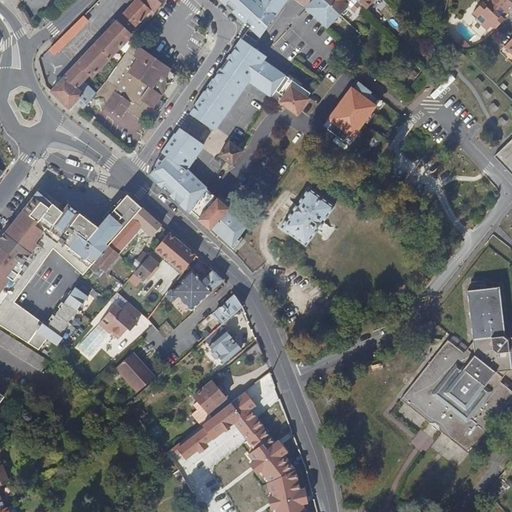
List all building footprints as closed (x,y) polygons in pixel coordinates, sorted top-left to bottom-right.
[(81,105),(75,113),(78,116),(80,112),(82,110),(90,100),(77,87),(89,74),(92,76),(132,34),(130,32),(150,10),(139,0),(136,0),(51,90),(70,108),(76,101),(81,105)] [(139,0),(150,10),(153,13),(162,0),(139,0)] [(222,0),(243,20),(250,26),(254,30),(259,34),(273,15),(264,6),(268,0),(267,0),(258,0),(257,0),(222,0)] [(257,0),(258,0),(267,0),(268,0),(264,6),(273,15),(283,0),(257,0)] [(332,22),(339,15),(334,9),(324,0),(312,0),(306,7),(325,26),(330,20),(332,22)] [(324,0),(334,9),(342,0),(324,0)] [(356,0),(366,9),(374,0),(356,0)] [(484,0),(473,13),(478,17),(476,19),(488,31),(492,27),(496,31),(505,21),(503,20),(501,17),(506,12),(508,14),(511,9),(511,2),(509,0),(484,0)] [(83,16),(49,50),(54,55),(89,21),(83,16)] [(252,45),(242,38),(216,76),(191,113),(209,125),(215,130),(219,124),(250,79),(273,94),(277,88),(286,75),(263,59),(266,55),(260,50),(252,45)] [(141,46),(133,41),(108,78),(93,96),(92,98),(95,100),(106,97),(109,93),(113,96),(108,104),(109,105),(123,115),(128,108),(142,117),(146,112),(149,115),(158,102),(163,105),(167,100),(162,96),(168,88),(166,83),(169,80),(173,80),(178,72),(170,67),(172,64),(142,44),(141,46)] [(89,94),(93,96),(108,78),(103,74),(94,85),(95,86),(89,94)] [(309,92),(286,75),(277,88),(287,96),(283,102),(297,112),(308,97),(306,95),(309,92)] [(380,98),(355,78),(341,98),(353,107),(347,115),(335,106),(322,124),(348,144),(380,98)] [(277,88),(273,94),(283,102),(287,96),(277,88)] [(96,107),(109,105),(108,104),(113,96),(109,93),(106,97),(95,100),(96,107)] [(353,107),(341,98),(335,106),(347,115),(353,107)] [(190,214),(207,189),(188,170),(200,152),(205,145),(198,140),(180,128),(159,159),(149,174),(190,214)] [(10,150),(2,137),(0,140),(0,170),(4,173),(14,158),(10,150)] [(511,138),(494,156),(511,174),(511,138)] [(244,151),(237,146),(231,141),(220,155),(227,161),(233,165),(244,151)] [(310,188),(281,227),(306,245),(317,230),(322,234),(328,225),(324,221),(335,207),(310,188)] [(221,201),(207,189),(190,214),(201,224),(209,232),(212,229),(234,250),(245,239),(241,236),(248,225),(221,201)] [(39,191),(38,191),(33,198),(18,219),(12,226),(10,229),(35,247),(38,250),(44,241),(46,238),(51,242),(56,247),(81,215),(73,209),(69,205),(63,213),(39,191)] [(129,196),(110,216),(104,223),(99,228),(98,230),(98,234),(74,262),(75,263),(73,266),(84,276),(95,263),(140,212),(143,209),(129,196)] [(140,212),(95,263),(106,272),(121,254),(120,253),(143,227),(153,235),(161,226),(143,209),(140,212)] [(56,247),(74,262),(98,234),(98,230),(99,228),(92,222),(81,215),(56,247)] [(45,255),(35,247),(10,229),(0,242),(0,325),(8,330),(39,351),(47,339),(57,347),(62,339),(59,337),(89,297),(76,288),(64,304),(62,303),(59,307),(61,309),(55,317),(53,315),(50,320),(52,322),(47,327),(42,323),(41,325),(10,302),(20,289),(25,282),(45,255)] [(135,272),(135,273),(144,281),(145,279),(157,266),(158,265),(157,264),(161,260),(159,258),(168,248),(164,243),(155,254),(153,253),(149,257),(135,272)] [(132,269),(135,272),(149,257),(144,253),(135,262),(137,263),(132,269)] [(157,266),(145,279),(148,281),(160,268),(157,266)] [(223,281),(212,272),(202,283),(191,273),(180,284),(181,285),(173,293),(170,290),(166,297),(170,301),(172,301),(174,301),(177,298),(190,310),(192,311),(193,310),(212,292),(211,292),(223,281)] [(116,280),(123,286),(127,281),(120,275),(116,280)] [(458,446),(470,455),(479,443),(479,439),(485,432),(488,431),(511,400),(511,391),(500,382),(506,375),(510,369),(511,368),(511,337),(508,338),(507,340),(503,337),(504,335),(499,288),(467,291),(473,343),(465,353),(448,341),(417,380),(418,383),(416,385),(414,388),(411,389),(401,401),(413,410),(417,409),(421,413),(422,416),(428,422),(431,424),(434,424),(439,427),(440,432),(443,434),(449,439),(453,438),(458,442),(458,446)] [(222,324),(223,325),(231,317),(235,314),(243,307),(235,297),(215,316),(222,324)] [(99,326),(110,335),(113,332),(121,339),(128,330),(131,327),(134,329),(138,323),(135,321),(141,314),(133,307),(128,304),(123,311),(116,305),(99,326)] [(235,314),(231,317),(235,321),(245,313),(243,307),(235,314)] [(211,334),(212,335),(218,329),(223,325),(222,324),(217,328),(216,327),(213,330),(214,331),(211,334)] [(0,345),(40,372),(47,361),(0,329),(0,345)] [(210,337),(214,342),(223,335),(218,329),(212,335),(210,337)] [(209,346),(223,362),(224,364),(241,349),(226,332),(223,335),(214,342),(209,346)] [(258,342),(244,354),(252,362),(262,354),(258,342)] [(143,367),(145,366),(140,361),(133,353),(131,355),(143,367)] [(145,366),(143,367),(131,355),(116,369),(137,392),(154,377),(145,366)] [(56,362),(54,364),(58,367),(63,361),(60,358),(56,362)] [(224,367),(221,363),(216,368),(219,371),(224,367)] [(225,397),(213,382),(204,389),(221,411),(232,403),(227,396),(225,397)] [(205,424),(221,411),(204,389),(195,397),(203,408),(196,413),(205,424)] [(235,422),(252,409),(252,408),(257,404),(247,392),(232,403),(221,411),(205,424),(206,426),(215,437),(235,422)] [(269,482),(298,469),(286,454),(290,450),(282,441),(280,438),(276,440),(252,409),(235,422),(244,435),(255,449),(249,453),(254,460),(250,463),(254,468),(258,473),(262,471),(269,482)] [(169,421),(179,434),(186,429),(176,416),(169,421)] [(437,432),(440,432),(439,427),(434,424),(431,424),(431,427),(433,429),(437,432)] [(215,437),(206,426),(175,448),(179,454),(182,452),(187,459),(199,450),(201,453),(207,448),(211,445),(209,442),(215,437)] [(183,440),(190,434),(186,429),(179,434),(183,440)] [(0,511),(5,509),(0,495),(0,485),(1,485),(8,482),(7,478),(10,477),(8,471),(5,472),(2,466),(0,466),(0,511)] [(309,511),(307,503),(311,502),(310,498),(307,488),(303,488),(301,477),(298,469),(269,482),(272,496),(270,496),(271,504),(272,508),(275,508),(275,511),(309,511)] [(59,478),(56,475),(46,484),(48,485),(57,480),(59,478)] [(48,488),(57,480),(48,485),(46,484),(42,487),(49,498),(52,494),(48,488)] [(10,508),(1,485),(0,485),(0,495),(5,509),(8,508),(8,509),(10,508)]
